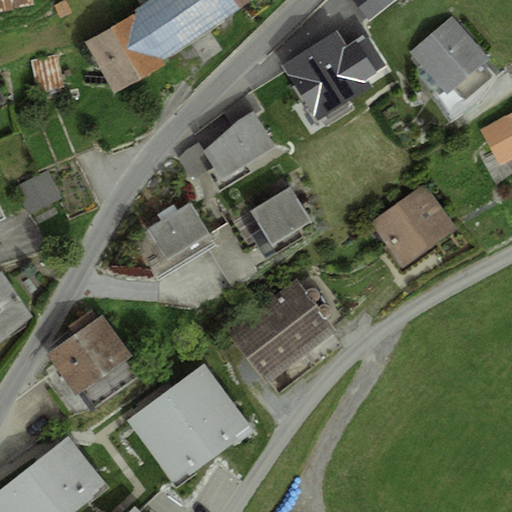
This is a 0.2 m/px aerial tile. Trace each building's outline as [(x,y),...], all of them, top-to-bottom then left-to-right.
[(32,0),(0,0),(0,10),(33,5),(32,0)] [(148,0),(132,11),(135,14),(163,61),(241,8),(234,0),(148,0)] [(252,0),(234,0),(241,8),(252,0)] [(353,0),(369,21),(396,0),(353,0)] [(135,14),(84,43),(115,95),(166,67),(163,61),(135,14)] [(451,16),(409,52),(447,96),(489,60),(451,16)] [(337,33),(282,65),(315,122),(371,89),(366,81),(387,69),(367,35),(346,47),(337,33)] [(254,110),(239,119),(204,152),(214,168),(222,182),(278,150),(254,110)] [(511,114),(480,131),(499,166),(511,159),(511,114)] [(204,152),(198,143),(184,151),(178,159),(190,182),(214,168),(204,152)] [(51,182),(23,194),(35,220),(63,207),(51,182)] [(427,184),(370,224),(401,268),(457,228),(427,184)] [(291,187),(250,212),(272,247),(313,222),(291,187)] [(161,221),(146,230),(165,261),(210,234),(190,203),(177,211),(174,206),(158,216),(161,221)] [(227,223),(210,234),(217,245),(208,250),(232,287),(258,271),(227,223)] [(1,272),(0,273),(0,344),(9,339),(7,335),(32,319),(1,272)] [(306,282),(236,335),(279,390),(348,336),(306,282)] [(74,335),(45,354),(73,396),(81,391),(92,407),(136,377),(125,361),(131,357),(103,316),(98,319),(92,311),(68,327),(74,335)] [(204,364),(126,421),(171,484),(186,473),(188,476),(238,440),(236,437),(250,427),(204,364)] [(69,437),(0,489),(0,511),(74,511),(93,498),(91,496),(106,484),(69,437)]
